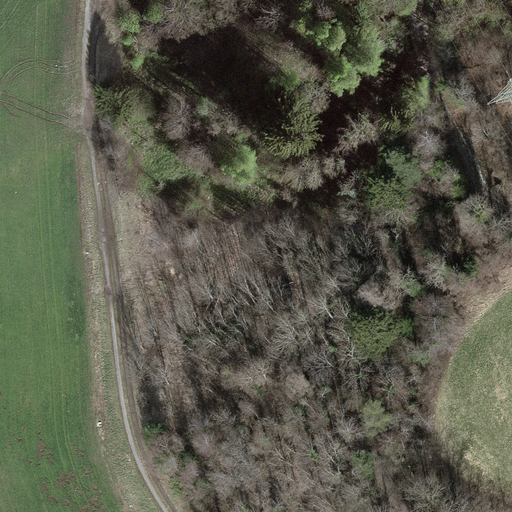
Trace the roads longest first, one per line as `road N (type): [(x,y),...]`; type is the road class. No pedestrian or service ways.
road 1 (track): [(168,511),(133,446),(121,393),(92,0)]
road 2 (track): [(511,216),(480,188),(433,93),(420,21)]
